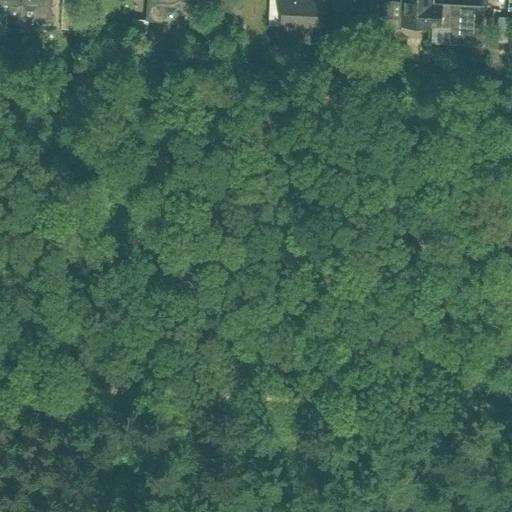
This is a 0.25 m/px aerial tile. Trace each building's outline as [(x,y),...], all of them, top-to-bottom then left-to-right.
[(13,0),(13,4),(23,5),(23,20),(52,21),(53,0),(13,0)] [(150,0),(148,19),(179,22),(180,9),(195,11),(196,1),(211,2),(211,0),(150,0)] [(269,0),(268,21),(281,22),(282,0),(269,0)] [(323,0),(283,0),(283,26),(311,27),(311,32),(322,33),(323,0)] [(383,0),(383,15),(403,16),(403,18),(431,20),(431,25),(442,25),(443,5),(434,4),(433,0),(383,0)] [(455,5),(443,5),(442,25),(453,26),(452,41),(481,43),(483,12),(455,11),(455,5)]
